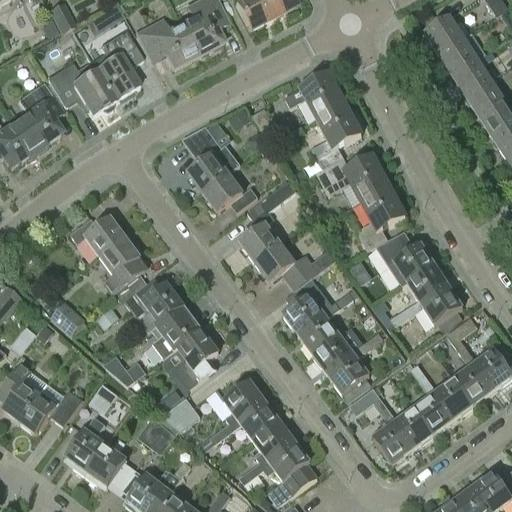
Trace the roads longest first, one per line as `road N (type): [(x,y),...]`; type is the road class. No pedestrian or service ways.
road 1 (residential): [(511,425),(410,495),(382,496),(358,480),(121,154)]
road 2 (residential): [(511,311),(425,174),(348,24)]
road 3 (residential): [(121,154),(238,80),(348,24)]
road 4 (residential): [(0,241),(121,154)]
